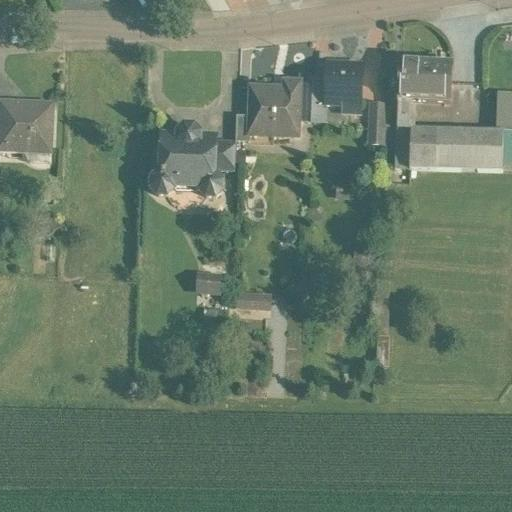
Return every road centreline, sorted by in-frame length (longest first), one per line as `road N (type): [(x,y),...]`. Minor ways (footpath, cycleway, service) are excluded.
road 1 (track): [(511,420),(0,406)]
road 2 (residential): [(0,36),(237,32),(429,0)]
